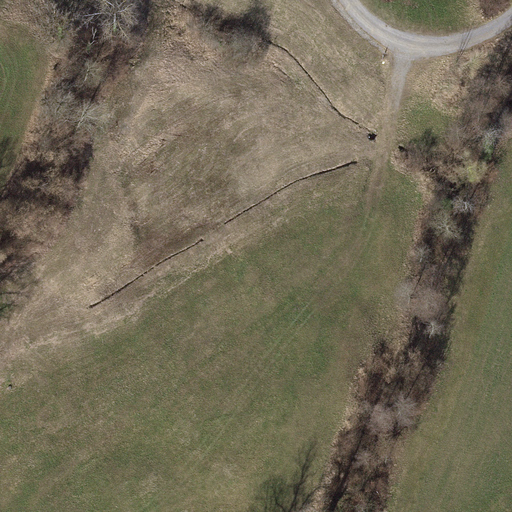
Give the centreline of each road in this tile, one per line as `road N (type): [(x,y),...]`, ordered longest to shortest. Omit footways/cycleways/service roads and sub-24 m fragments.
road 1 (track): [(410,43),(367,233)]
road 2 (track): [(511,17),(488,34),(429,46),(380,30),(349,0)]
